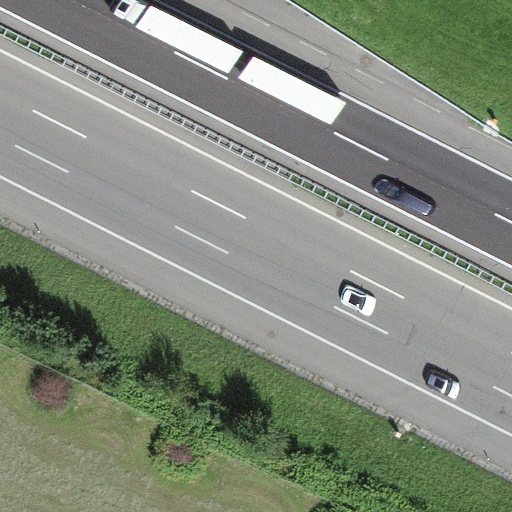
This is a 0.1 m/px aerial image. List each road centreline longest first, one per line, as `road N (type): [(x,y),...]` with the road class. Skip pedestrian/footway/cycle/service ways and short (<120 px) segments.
road 1 (motorway): [(0,116),(511,375)]
road 2 (motorway): [(511,221),(72,0)]
